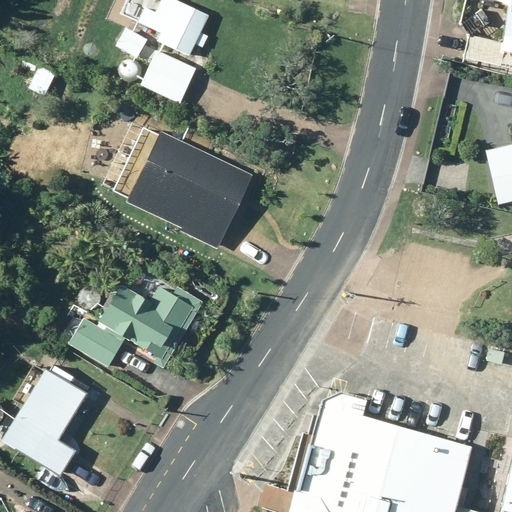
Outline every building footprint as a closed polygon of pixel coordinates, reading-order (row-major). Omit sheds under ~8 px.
[(209,17),(171,0),(162,0),(155,14),(144,8),(137,23),(161,34),(158,41),(190,57),(196,44),(203,47),(208,36),(201,33),(209,17)] [(511,0),(505,43),(469,37),(464,66),(511,73),(511,0)] [(147,42),(128,30),(117,49),(136,60),(147,42)] [(196,70),(158,52),(142,87),(180,105),(196,70)] [(59,72),(37,63),(28,84),(50,94),(59,72)] [(143,124),(107,197),(218,251),(254,178),(143,124)] [(163,369),(203,303),(176,287),(172,294),(159,286),(149,304),(121,288),(99,324),(146,352),(143,357),(163,369)] [(123,343),(84,319),(67,345),(107,370),(123,343)] [(2,442),(61,478),(76,454),(70,450),(103,398),(53,367),(49,374),(46,371),(2,442)] [(293,511),(454,511),(455,511),(469,511),(474,494),(460,490),(472,448),(363,419),(367,402),(340,394),(324,403),(295,506),(293,511)] [(511,511),(511,476),(503,511),(511,511)]
